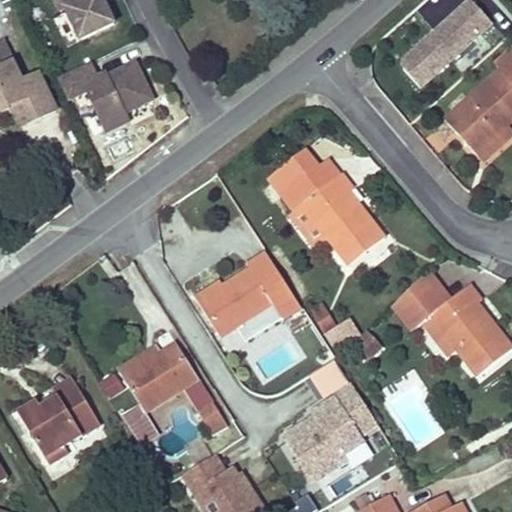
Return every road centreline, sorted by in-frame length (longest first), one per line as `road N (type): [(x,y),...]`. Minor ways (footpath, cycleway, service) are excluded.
road 1 (residential): [(511,245),(466,233),(442,212),(314,53)]
road 2 (residential): [(0,287),(218,131)]
road 3 (residential): [(218,131),(146,0)]
road 4 (residential): [(218,131),(314,53)]
